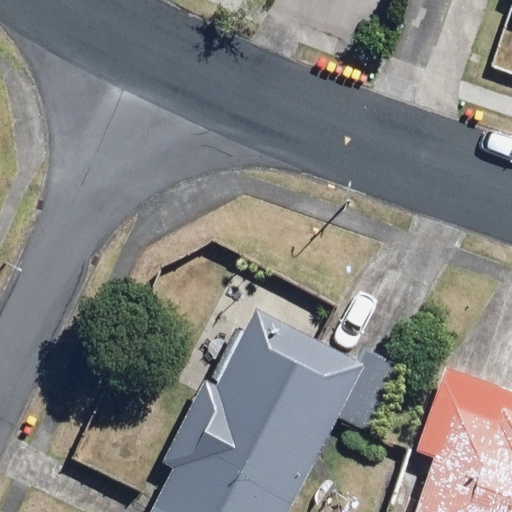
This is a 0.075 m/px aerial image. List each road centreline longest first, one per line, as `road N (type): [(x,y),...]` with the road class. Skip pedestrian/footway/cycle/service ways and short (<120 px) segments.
road 1 (residential): [(511,185),(143,55)]
road 2 (residential): [(143,55),(0,363)]
